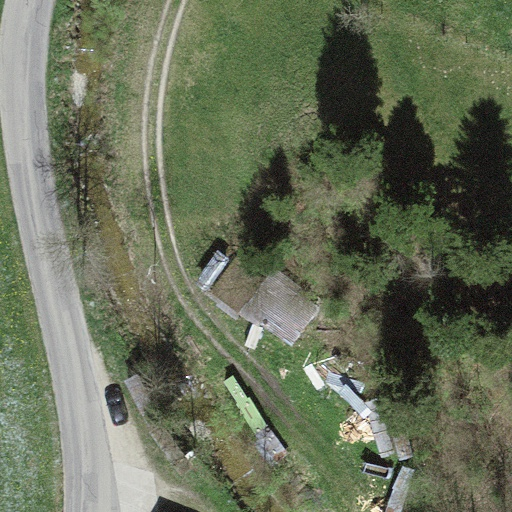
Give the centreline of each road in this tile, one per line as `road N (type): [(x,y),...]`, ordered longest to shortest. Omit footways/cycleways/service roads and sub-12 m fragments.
road 1 (unclassified): [(87,511),(78,402),(24,144),(31,0)]
road 2 (track): [(288,407),(195,304),(157,204),(155,81),(178,0)]
